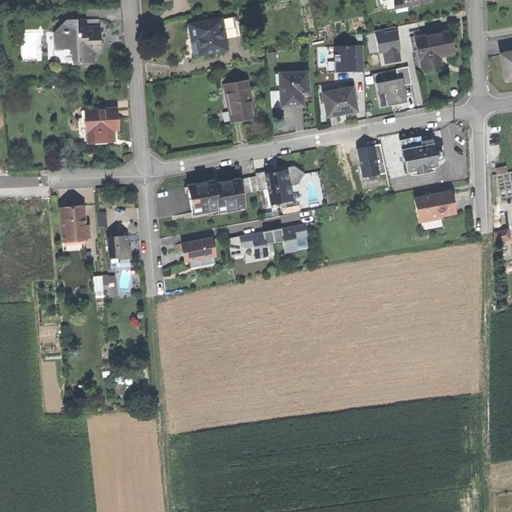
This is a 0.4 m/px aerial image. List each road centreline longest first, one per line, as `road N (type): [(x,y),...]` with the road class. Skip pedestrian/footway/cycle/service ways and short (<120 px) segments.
road 1 (residential): [(144,175),(479,106)]
road 2 (track): [(482,199),(490,511)]
road 3 (track): [(172,511),(151,290)]
road 4 (residential): [(129,0),(144,175)]
road 5 (residential): [(0,177),(144,175)]
